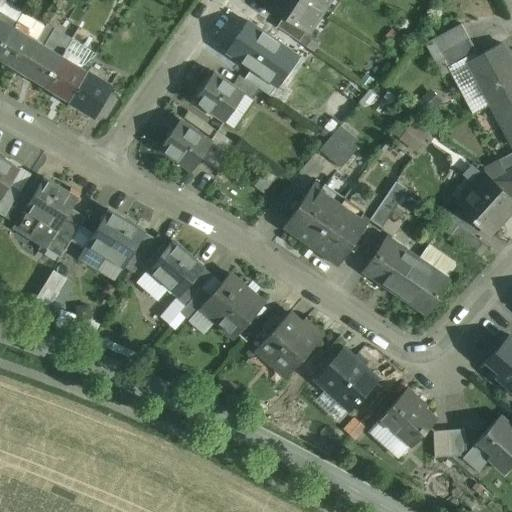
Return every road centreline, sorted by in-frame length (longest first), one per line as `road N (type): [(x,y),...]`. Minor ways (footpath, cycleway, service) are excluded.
road 1 (residential): [(511,270),(447,336),(440,368),(247,240),(105,167)]
road 2 (secondary): [(387,511),(200,410),(0,329)]
road 3 (residential): [(214,0),(105,167)]
